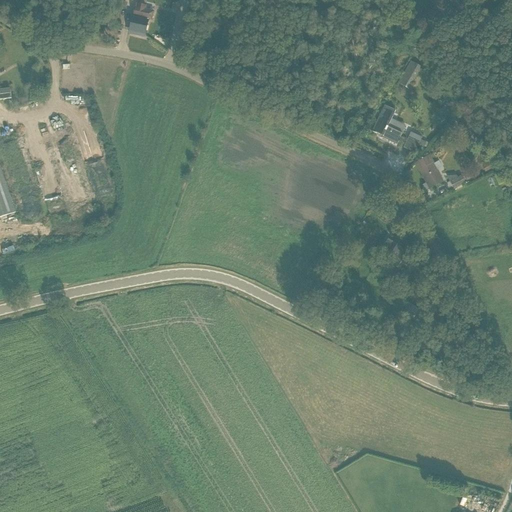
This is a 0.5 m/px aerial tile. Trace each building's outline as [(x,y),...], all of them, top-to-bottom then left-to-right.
[(132,18),(129,31),(135,32),(134,34),(144,36),(147,21),(148,19),(151,20),(153,12),(145,10),(146,6),(136,4),(136,7),(134,7),(132,16),(133,16),(132,18)] [(225,73),(228,67),(218,63),(216,69),(225,73)] [(415,71),(418,67),(411,63),(396,89),(406,94),(418,72),(415,71)] [(369,129),(368,130),(382,136),(382,138),(397,145),(402,134),(391,129),(393,125),(389,123),(390,122),(395,111),(384,106),(379,117),(372,131),(369,129)] [(433,163),(429,155),(415,164),(426,183),(423,185),(426,190),(429,188),(429,189),(443,181),(433,163)] [(489,163),(483,166),(486,172),(492,169),(489,163)] [(0,217),(14,214),(0,165),(0,217)] [(453,190),(465,184),(461,176),(457,177),(456,176),(447,177),(453,190)] [(386,218),(396,205),(386,198),(376,210),(386,218)] [(398,266),(407,251),(388,239),(379,253),(398,266)] [(413,318),(419,310),(403,299),(397,308),(413,318)]
